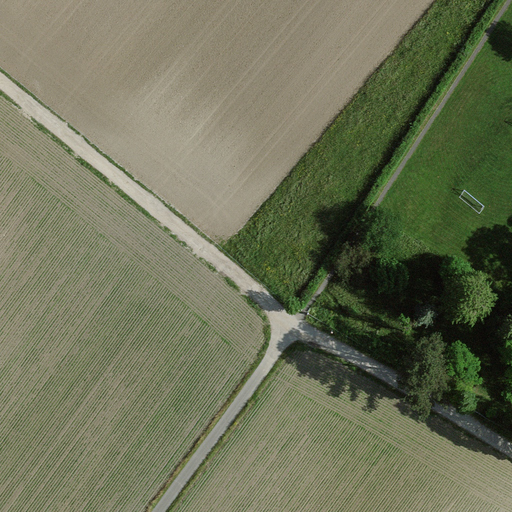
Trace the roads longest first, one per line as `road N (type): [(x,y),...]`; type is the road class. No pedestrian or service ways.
road 1 (track): [(0,80),(292,325)]
road 2 (track): [(511,450),(292,325)]
road 3 (track): [(292,325),(159,511)]
